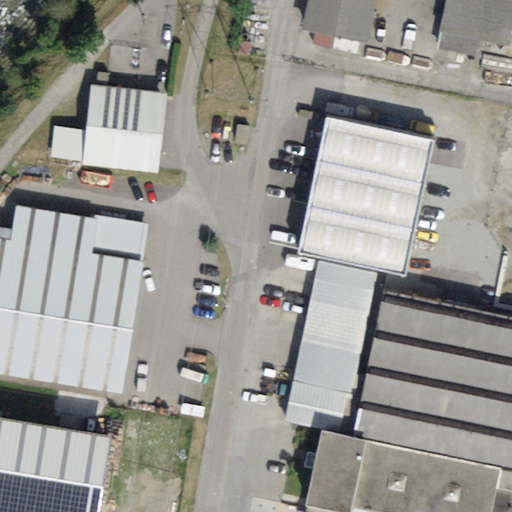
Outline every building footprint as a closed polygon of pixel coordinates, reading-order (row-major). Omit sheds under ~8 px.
[(375,0),(307,0),(301,29),(367,43),(375,0)] [(441,33),(438,49),(474,56),(477,41),(507,47),(511,24),(511,0),(444,0),(438,33),(441,33)] [(166,94),(91,85),(85,131),(82,161),(81,165),(156,174),(166,94)] [(433,141),(325,118),(296,255),(317,260),(385,274),(405,278),(433,141)] [(82,161),(85,131),(54,127),(50,157),(82,161)] [(10,229),(0,226),(0,375),(119,394),(146,226),(15,206),(10,229)] [(385,274),(317,260),(288,403),(341,414),(356,417),(382,290),(385,274)] [(511,511),(511,315),(382,290),(356,417),(352,438),(320,432),(305,507),(329,511),(511,511)] [(337,432),(341,414),(288,403),(284,421),(337,432)] [(98,511),(111,439),(0,420),(0,511),(98,511)]
